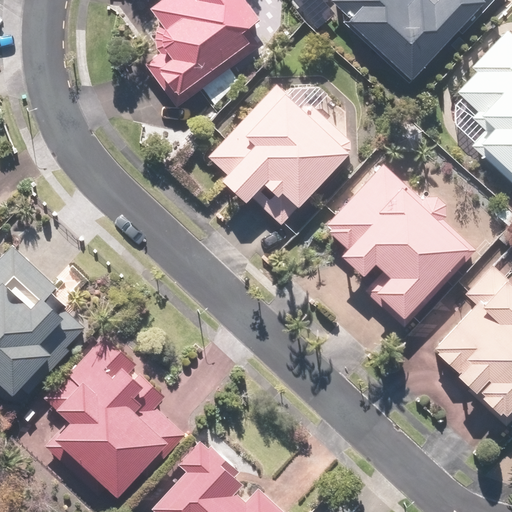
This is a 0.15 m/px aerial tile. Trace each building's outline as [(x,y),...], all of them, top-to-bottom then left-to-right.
[(127,0),(118,7),(155,55),(140,66),(173,109),(257,44),(243,27),(248,23),(230,0),(127,0)] [(456,37),(490,0),(323,0),(319,4),(406,85),(453,34),(456,37)] [(511,42),(499,30),(461,70),(467,75),(431,114),(508,187),(511,182),(511,42)] [(340,157),(269,88),(203,159),(219,173),(209,184),(233,207),(249,189),(263,202),(263,218),(276,227),(340,157)] [(415,199),(407,206),(394,193),(395,192),(372,170),(317,226),(338,247),(327,258),(349,280),(364,265),(378,279),(362,296),(390,323),(457,254),(433,231),(439,222),(441,206),(432,199),(415,199)] [(53,289),(29,264),(0,292),(0,367),(22,390),(67,346),(56,334),(84,307),(59,283),(53,289)] [(455,297),(464,305),(439,333),(430,325),(410,347),(493,421),(511,400),(511,294),(482,267),(455,297)] [(147,356),(114,328),(48,393),(73,418),(49,441),(102,494),(110,486),(121,496),(188,429),(161,403),(173,391),(142,361),(147,356)] [(295,511),(214,429),(208,435),(183,460),(191,468),(155,503),(163,511),(295,511)]
